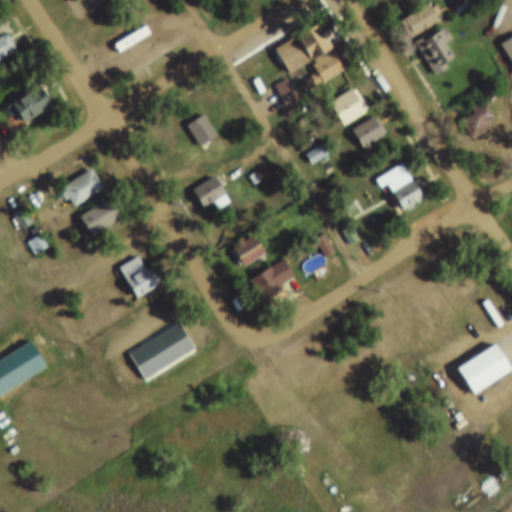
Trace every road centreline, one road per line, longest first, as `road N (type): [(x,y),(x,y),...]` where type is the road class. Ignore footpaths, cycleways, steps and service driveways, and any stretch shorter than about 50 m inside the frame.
road 1 (residential): [(256,334),(223,306),(36,0)]
road 2 (residential): [(4,183),(294,0)]
road 3 (residential): [(511,264),(346,0)]
road 4 (residential): [(256,334),(280,327),(511,176)]
